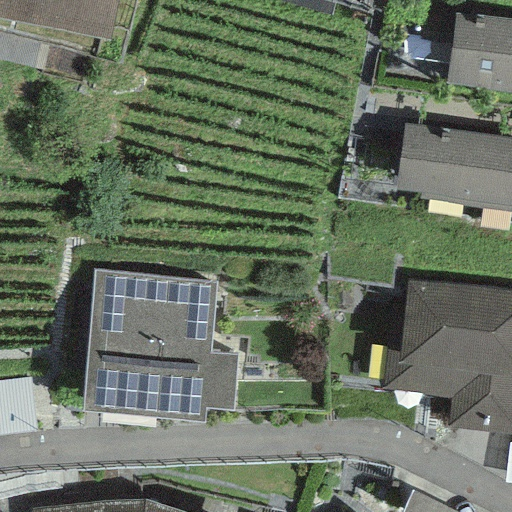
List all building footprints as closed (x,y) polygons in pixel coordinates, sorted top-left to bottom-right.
[(114,0),(9,0),(109,22),(114,0)] [(511,13),(456,5),(455,11),(424,6),(420,34),(451,38),(447,71),(511,79),(511,13)] [(511,131),(401,117),(393,174),(511,189),(511,131)] [(216,278),(94,267),(82,396),(203,407),(204,393),(231,395),(236,344),(210,342),(216,278)] [(511,285),(405,275),(403,301),(392,300),(383,382),(452,390),(449,415),(511,422),(511,285)] [(0,382),(0,427),(39,426),(37,381),(0,382)] [(200,511),(128,488),(25,505),(26,511),(200,511)]
